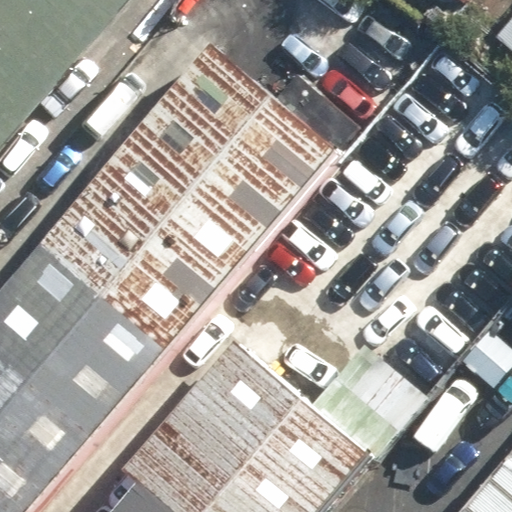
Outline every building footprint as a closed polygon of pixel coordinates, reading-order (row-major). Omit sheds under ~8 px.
[(0,0),(0,162),(143,0),(0,0)] [(489,0),(418,0),(459,35),(489,0)] [(511,35),(489,61),(511,81),(511,35)] [(0,511),(61,511),(353,182),(220,65),(0,313),(0,511)] [(330,511),(360,479),(235,370),(108,511),(330,511)] [(511,511),(511,480),(483,511),(511,511)]
